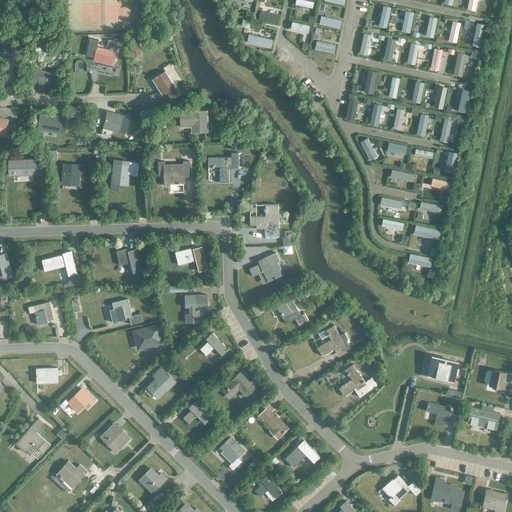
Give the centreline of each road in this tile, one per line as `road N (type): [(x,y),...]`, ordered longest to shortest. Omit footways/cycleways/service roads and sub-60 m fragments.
road 1 (unclassified): [(353,463),(260,354),(229,295),(227,242),(217,228),(0,233)]
road 2 (unclassified): [(157,436),(70,349),(0,349)]
road 3 (residential): [(0,103),(135,99)]
